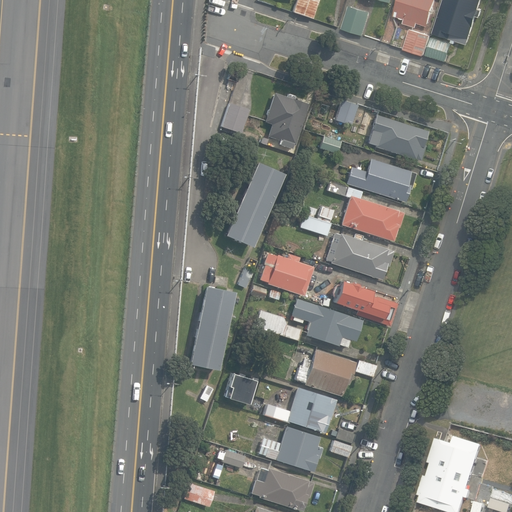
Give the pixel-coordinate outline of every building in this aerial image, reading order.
[(294,0),(291,12),(311,18),(317,0),(294,0)] [(398,0),(393,15),(399,17),(400,18),(401,19),(403,19),(404,18),(403,23),(416,27),(417,22),(427,26),(435,0),(398,0)] [(442,0),(432,33),(451,39),(450,42),(454,44),(455,41),(467,44),(476,16),(479,17),(482,9),(479,8),(481,0),(442,0)] [(370,12),(349,5),(341,28),(363,35),(370,12)] [(429,35),(410,28),(403,49),(423,56),(429,35)] [(426,55),(446,61),(451,43),(431,37),(426,55)] [(287,96),(274,92),(264,121),(271,123),(267,135),(281,140),(280,144),(292,148),(293,144),(294,145),(308,103),(294,98),(295,95),(288,93),(287,96)] [(358,107),(341,101),(334,122),(351,128),(358,107)] [(249,109),(229,102),(222,126),(241,132),(249,109)] [(387,117),(378,146),(432,163),(441,134),(387,117)] [(324,137),(320,149),(339,155),(343,143),(324,137)] [(424,173),(379,157),(374,172),(363,168),(357,185),(413,204),(424,173)] [(283,172),(256,160),(224,233),(251,245),(283,172)] [(415,217),(357,198),(347,226),(406,246),(415,217)] [(318,217),(332,222),(336,211),(322,207),(318,217)] [(332,222),(318,217),(305,213),(300,229),(327,237),(332,222)] [(405,253),(346,234),(335,266),(383,282),(398,274),(405,253)] [(322,272),(279,256),(269,282),(313,298),(322,272)] [(243,272),(237,284),(245,287),(251,275),(243,272)] [(355,308),(353,313),(389,325),(397,302),(395,302),(397,297),(360,285),(359,283),(353,281),(351,282),(341,279),(339,284),(337,283),(333,286),(331,291),(332,296),(335,297),(333,301),(355,308)] [(233,290),(204,284),(188,362),(217,368),(233,290)] [(255,284),(251,295),(264,300),(268,289),(255,284)] [(362,319),(295,297),(290,314),(293,315),(292,319),(301,322),(302,319),(309,321),(305,334),(338,345),(338,344),(347,347),(349,338),(355,340),(362,319)] [(254,325),(297,340),(301,329),(286,324),(283,316),(260,308),(254,325)] [(304,382),(304,383),(341,396),(345,383),(348,384),(355,361),(315,348),(311,358),(303,356),(301,364),(299,363),(294,378),(304,382)] [(248,402),(255,378),(231,371),(224,395),(248,402)] [(205,404),(214,388),(206,384),(197,400),(205,404)] [(266,403),(263,414),(288,422),(289,420),(324,432),(328,418),(330,419),(336,399),(297,386),(289,410),(266,403)] [(267,446),(264,455),(312,471),(317,457),(319,458),(322,446),(317,445),(319,436),(285,425),(277,450),(267,446)] [(335,436),(335,437),(351,442),(354,433),(338,428),(337,430),(335,436)] [(456,437),(453,444),(437,439),(429,463),(432,464),(428,476),(425,475),(417,502),(447,511),(461,511),(466,498),(469,499),(472,490),(468,489),(473,475),(483,478),(489,460),(478,457),(482,445),(456,437)] [(347,456),(351,445),(333,439),(329,450),(347,456)] [(225,449),(222,461),(241,467),(245,455),(225,449)] [(258,495),(258,496),(302,510),(307,496),(309,497),(314,482),(268,467),(267,468),(260,466),(251,492),(258,495)] [(188,482),(183,498),(208,506),(214,490),(188,482)]
